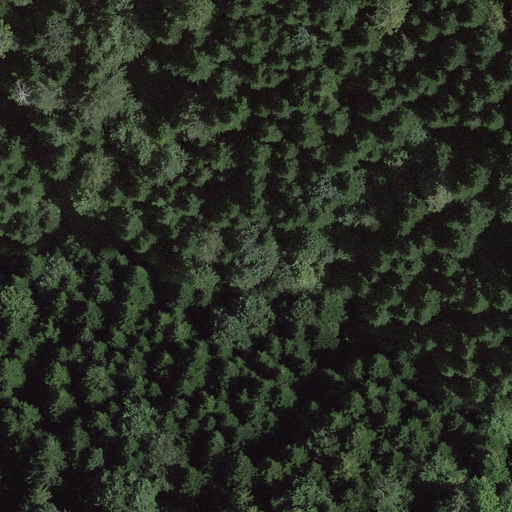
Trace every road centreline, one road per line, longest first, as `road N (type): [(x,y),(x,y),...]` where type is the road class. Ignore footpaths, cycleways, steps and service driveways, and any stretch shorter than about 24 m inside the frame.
road 1 (track): [(0,221),(70,220),(109,199),(384,0)]
road 2 (track): [(0,62),(70,220),(29,357),(0,381)]
road 3 (track): [(29,357),(81,511)]
